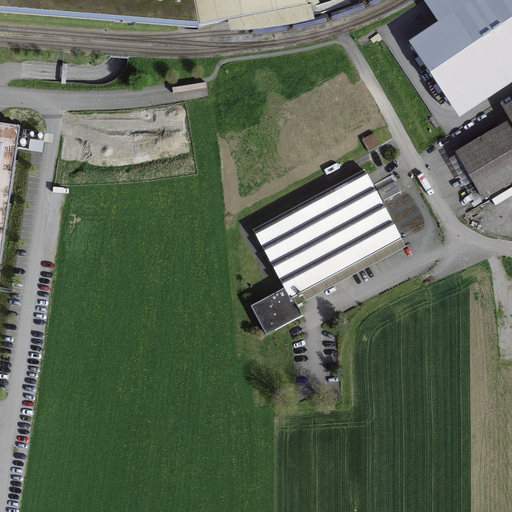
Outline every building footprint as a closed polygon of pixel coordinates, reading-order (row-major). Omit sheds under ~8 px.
[(0,0),(0,12),(188,23),(184,0),(0,0)] [(184,0),(188,23),(306,7),(302,0),(184,0)] [(455,110),(511,73),(511,0),(422,0),(438,24),(410,42),(455,110)] [(483,201),(511,183),(511,120),(455,153),(483,201)] [(0,254),(18,133),(0,130),(0,254)] [(371,135),(361,141),(367,151),(377,145),(371,135)] [(305,319),(294,300),(303,295),(307,303),(408,249),(366,171),(254,231),(286,291),(251,309),(267,339),(305,319)]
